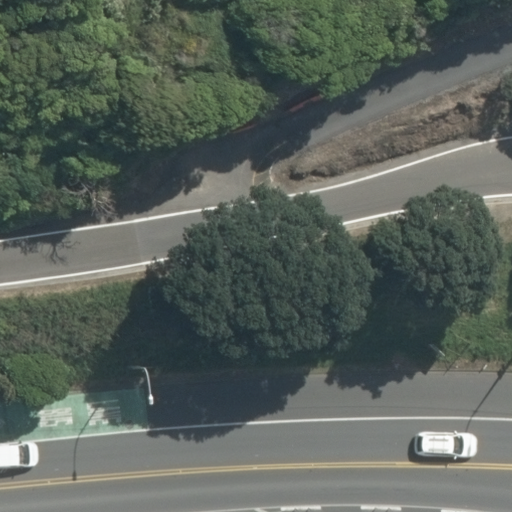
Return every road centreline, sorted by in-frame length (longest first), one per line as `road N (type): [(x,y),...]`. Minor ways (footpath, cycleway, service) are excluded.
road 1 (unclassified): [(0,264),(329,206),(511,161)]
road 2 (secondary): [(511,469),(389,464),(175,472),(0,489)]
